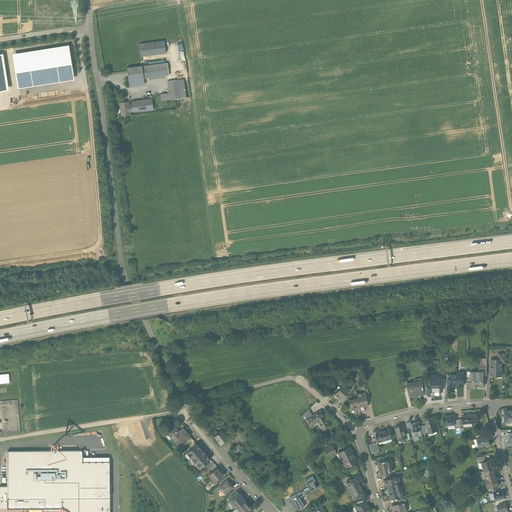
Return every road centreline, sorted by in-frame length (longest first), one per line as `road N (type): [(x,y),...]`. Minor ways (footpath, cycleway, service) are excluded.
road 1 (motorway): [(0,338),(153,307),(511,260)]
road 2 (motorway): [(511,241),(230,277),(0,318)]
road 3 (residential): [(90,26),(121,265),(192,423)]
road 4 (track): [(77,29),(99,243),(0,262)]
road 5 (track): [(511,205),(482,0)]
road 6 (track): [(141,417),(0,439)]
road 7 (residential): [(489,403),(418,410),(359,431)]
road 8 (track): [(184,407),(281,379),(301,381)]
road 9 (residential): [(274,511),(192,423)]
